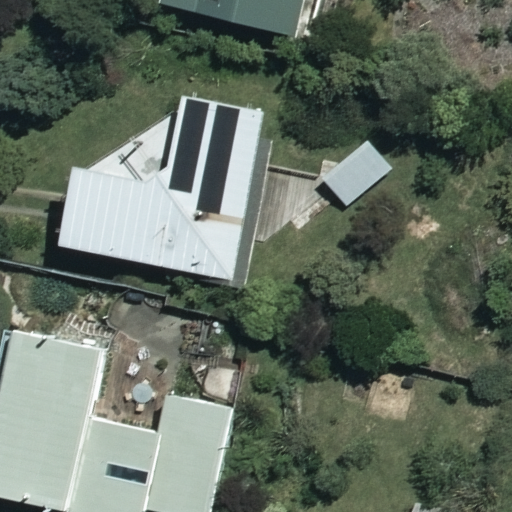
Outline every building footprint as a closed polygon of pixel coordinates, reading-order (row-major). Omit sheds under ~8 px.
[(157,0),(296,27),(301,0),(157,0)] [(164,114),(95,159),(66,153),(48,233),(224,273),(262,107),(170,86),(164,114)] [(0,489),(60,502),(77,410),(93,343),(0,321),(0,489)] [(155,427),(139,502),(181,511),(201,511),(226,405),(164,391),(155,427)] [(136,511),(139,502),(155,427),(77,410),(60,502),(57,511),(136,511)]
